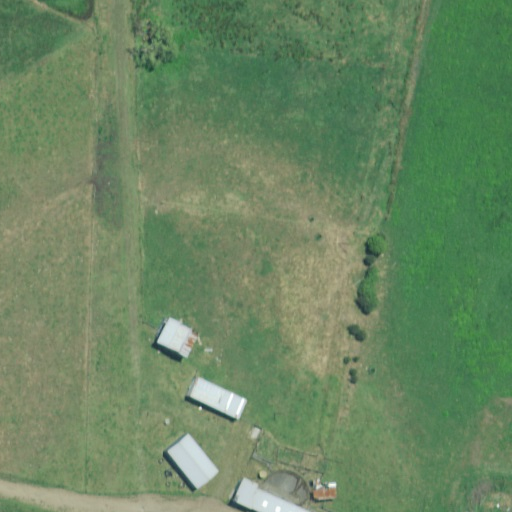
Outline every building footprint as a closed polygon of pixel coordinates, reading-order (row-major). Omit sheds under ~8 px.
[(195,335),(166,319),(154,343),(183,358),(195,335)] [(245,401),(197,378),(187,397),(236,420),(245,401)] [(217,473),(186,435),(165,453),(196,490),(217,473)] [(256,486),(242,479),(232,502),(254,511),(304,511),(254,490),(256,486)] [(334,500),(334,485),(311,485),(311,501),(334,500)]
